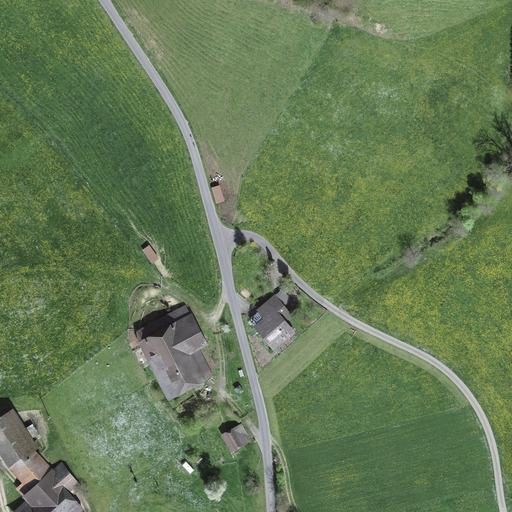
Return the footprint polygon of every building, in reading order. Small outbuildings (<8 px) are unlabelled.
[(221,186),(213,187),(216,204),(224,202),(221,186)] [(150,245),(142,250),(151,263),(159,259),(150,245)] [(262,310),(268,318),(259,326),(274,345),(282,339),(283,340),(292,333),(283,322),(290,317),(275,298),(262,310)] [(191,352),(206,344),(187,307),(141,330),(172,391),(203,376),(191,352)] [(0,418),(0,441),(13,461),(33,450),(9,413),(0,418)] [(236,454),(245,450),(242,444),(250,440),(241,424),(225,433),(236,454)] [(53,472),(33,450),(13,461),(36,487),(53,472)] [(62,463),(53,472),(36,487),(42,494),(22,511),(74,511),(78,509),(64,494),(77,482),(62,463)]
